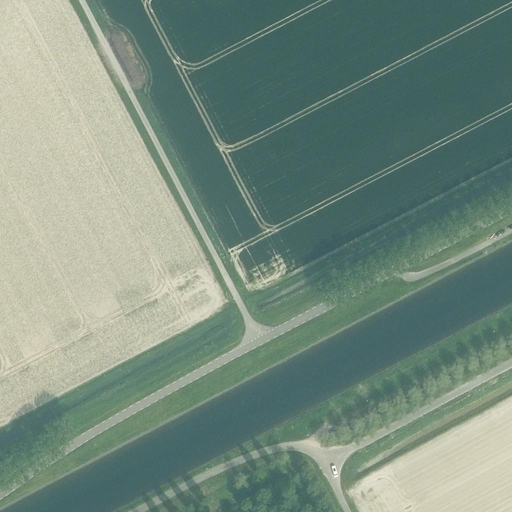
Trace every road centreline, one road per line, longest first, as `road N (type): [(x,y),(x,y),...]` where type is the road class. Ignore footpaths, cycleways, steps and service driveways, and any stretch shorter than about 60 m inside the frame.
road 1 (unclassified): [(259,340),(80,0)]
road 2 (unclassified): [(0,494),(259,340)]
road 3 (unclassified): [(259,340),(511,213)]
road 4 (unclassified): [(135,511),(244,457),(281,447),(330,455)]
road 5 (unclassified): [(330,455),(511,363)]
